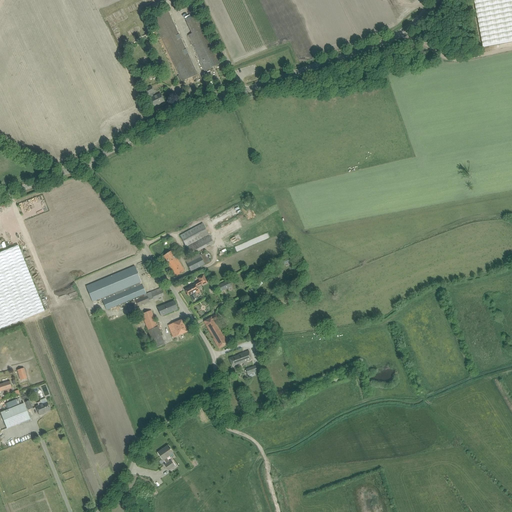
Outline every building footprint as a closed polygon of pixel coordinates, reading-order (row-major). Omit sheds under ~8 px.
[(511,0),(474,0),(483,47),(511,41),(511,0)] [(168,11),(153,18),(182,82),(197,74),(177,30),(168,11)] [(188,35),(203,66),(205,71),(222,63),(199,14),(186,20),(192,34),(188,35)] [(150,99),(151,102),(153,107),(164,101),(160,94),(154,97),(152,92),(154,92),(151,87),(146,89),(148,94),(150,99)] [(203,224),(180,236),(186,247),(209,235),(203,224)] [(209,236),(187,248),(191,255),(213,243),(209,236)] [(0,252),(0,328),(44,310),(18,245),(0,252)] [(171,251),(168,253),(164,256),(168,263),(176,276),(185,271),(176,258),(171,251)] [(199,254),(185,261),(191,271),(210,262),(206,253),(200,256),(199,254)] [(135,266),(130,268),(108,277),(86,286),(93,302),(101,298),(106,310),(146,293),(142,285),(140,286),(139,283),(141,282),(135,266)] [(189,287),(185,290),(188,296),(191,294),(192,296),(191,296),(193,301),(197,299),(195,294),(194,295),(193,293),(199,290),(197,286),(201,284),(202,285),(207,282),(203,275),(198,278),(199,281),(189,286),(189,287)] [(229,280),(217,286),(220,292),(232,286),(229,280)] [(161,288),(157,290),(156,290),(157,293),(152,295),(154,300),(164,296),(161,288)] [(147,295),(135,300),(138,306),(149,301),(147,295)] [(170,303),(157,308),(161,316),(178,309),(174,301),(170,303)] [(142,314),(148,331),(155,348),(164,345),(151,311),(142,314)] [(215,315),(208,319),(204,322),(214,338),(213,339),(218,347),(220,345),(221,347),(227,344),(214,321),(218,319),(215,315)] [(182,320),(177,322),(168,325),(173,338),(187,332),(182,320)] [(239,355),(233,357),(229,358),(232,367),(251,360),(249,351),(238,354),(239,355)] [(257,365),(245,370),(247,374),(259,370),(257,365)] [(27,378),(24,368),(17,370),(21,380),(27,378)] [(10,382),(0,384),(0,394),(2,394),(4,394),(3,393),(6,393),(7,392),(7,393),(13,391),(11,386),(10,382)] [(47,402),(36,407),(39,415),(51,411),(47,402)] [(1,413),(6,426),(7,429),(30,419),(24,403),(10,409),(8,410),(1,413)] [(173,453),(171,450),(168,446),(158,453),(163,460),(166,464),(165,465),(168,470),(174,466),(171,461),(169,462),(166,458),(173,453)]
